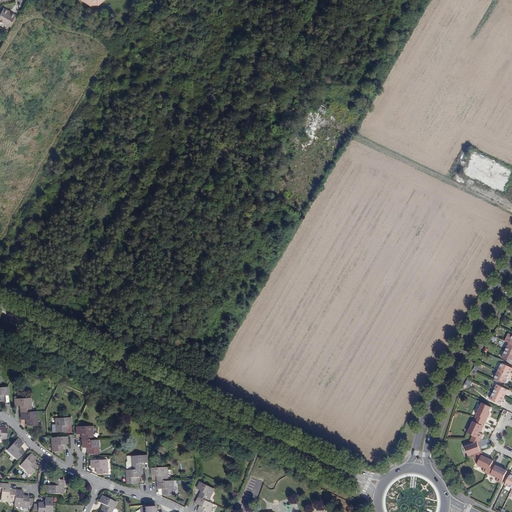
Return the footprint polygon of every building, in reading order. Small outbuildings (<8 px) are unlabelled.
[(17,16),(5,9),(0,17),(0,23),(10,29),(17,16)] [(330,104),(326,101),(319,112),(324,115),(330,104)] [(511,173),(511,169),(472,152),(462,175),(503,194),(511,173)] [(511,353),(506,350),(502,358),(511,362),(511,353)] [(498,371),(511,377),(511,375),(511,372),(511,369),(511,367),(502,363),(498,371)] [(510,380),(511,377),(498,371),(495,378),(506,383),(508,379),(510,380)] [(497,384),(493,392),(504,397),(506,393),(508,394),(509,390),(497,384)] [(504,397),(493,392),(489,399),(502,405),(504,402),(502,401),(504,397)] [(29,399),(13,400),(13,407),(18,407),(19,421),(25,420),(25,427),(36,426),(35,412),(30,412),(29,399)] [(477,414),(475,418),(484,423),(488,415),(487,415),(491,406),(483,402),(478,410),(477,409),(475,413),(476,413),(477,414)] [(70,418),(54,419),(54,425),(50,425),(51,433),(51,434),(55,434),(54,433),(65,432),(65,428),(65,426),(70,426),(70,418)] [(482,430),(484,423),(475,418),(473,421),(472,421),(471,420),(469,424),(470,425),(467,433),(468,433),(473,435),(480,439),(481,438),(483,434),(480,433),(481,432),(479,431),(481,429),(482,430)] [(92,426),(76,426),(77,434),(82,434),(82,440),(82,448),(88,447),(88,454),(98,453),(98,440),(93,440),(92,426)] [(479,442),(480,439),(473,435),(471,440),(470,439),(469,441),(470,444),(464,446),(467,456),(468,456),(473,454),(474,454),(481,451),(480,448),(479,446),(481,445),(479,442)] [(67,436),(51,437),(52,451),(63,451),(62,444),(68,444),(67,436)] [(24,444),(18,438),(7,450),(18,460),(25,452),(20,448),(24,444)] [(488,473),(493,461),(485,457),(486,456),(483,454),(481,451),(474,454),(475,458),(474,459),(475,460),(478,462),(476,466),(480,467),(480,466),(483,468),(483,469),(481,472),(487,474),(488,473)] [(37,458),(31,454),(21,465),(31,474),(38,467),(33,463),(37,458)] [(148,463),(148,455),(132,456),(128,456),(128,461),(127,463),(127,469),(132,469),(133,470),(127,470),(128,484),(139,484),(138,477),(144,477),(143,463),(148,463)] [(107,459),(91,460),(91,468),(96,467),(97,474),(107,473),(107,459)] [(502,467),(493,463),(488,473),(491,475),(490,476),(494,478),(494,477),(498,478),(497,479),(496,482),(501,484),(508,471),(501,468),(502,467)] [(168,467),(152,468),(152,476),(158,475),(158,489),(164,489),(164,495),(175,495),(174,480),(169,481),(168,467)] [(254,476),(251,474),(242,497),(251,501),(259,481),(253,479),(254,476)] [(63,494),(64,480),(53,479),(53,486),(47,485),(47,493),(63,494)] [(215,489),(201,482),(198,489),(202,491),(196,503),(201,506),(198,511),(199,511),(209,511),(213,503),(209,501),(215,489)] [(10,484),(2,484),(0,483),(0,499),(1,500),(15,501),(14,506),(28,507),(29,496),(23,496),(23,491),(16,490),(9,490),(10,484)] [(117,503),(102,495),(99,502),(104,505),(99,511),(116,511),(117,511),(117,510),(114,508),(117,503)] [(52,511),(53,498),(45,498),(45,503),(39,502),(38,511),(52,511)]
